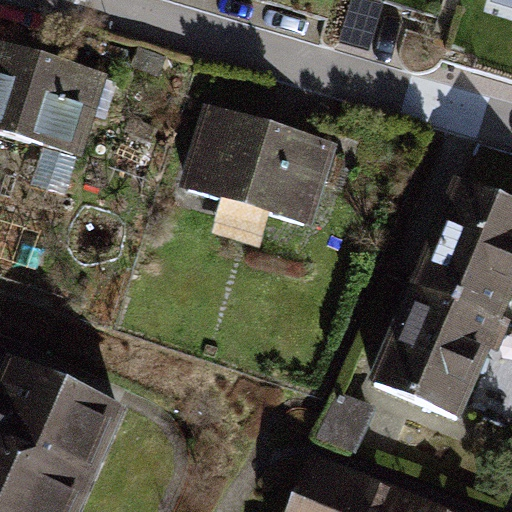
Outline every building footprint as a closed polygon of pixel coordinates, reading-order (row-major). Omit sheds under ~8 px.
[(0,46),(0,140),(85,165),(112,79),(0,46)] [(207,108),(179,197),(316,237),(342,151),(207,108)] [(511,208),(461,188),(416,290),(511,328),(511,208)] [(511,328),(416,290),(372,394),(468,433),(474,419),(511,434),(511,328)] [(0,366),(0,511),(91,511),(128,422),(0,366)] [(376,414),(339,399),(317,443),(354,460),(376,414)] [(423,511),(310,467),(292,511),(423,511)]
